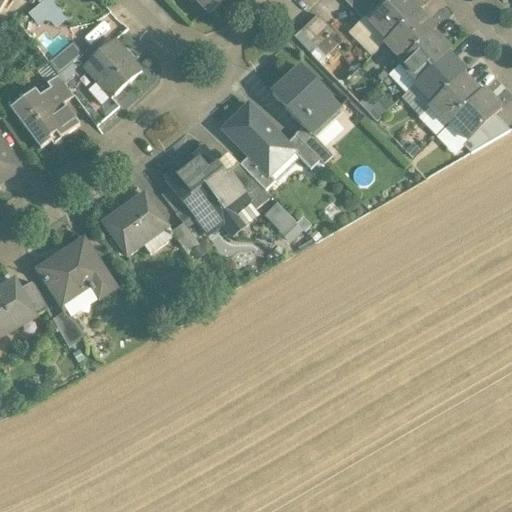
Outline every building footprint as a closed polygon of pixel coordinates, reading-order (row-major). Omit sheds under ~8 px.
[(0,0),(0,14),(9,0),(0,0)] [(55,32),(67,21),(49,0),(28,18),(38,30),(44,25),(50,26),(55,32)] [(191,0),(209,18),(227,0),(191,0)] [(352,0),(346,6),(354,14),(368,0),(352,0)] [(368,0),(354,14),(363,23),(378,9),(380,6),(374,0),(368,0)] [(394,0),(382,13),(368,26),(386,44),(417,14),(419,12),(407,0),(394,0)] [(374,0),(380,6),(378,9),(382,13),(394,0),(374,0)] [(378,9),(363,23),(350,35),(372,58),(384,47),(386,44),(368,26),(382,13),(378,9)] [(435,33),(417,14),(386,44),(384,47),(401,65),(432,36),(435,33)] [(316,18),(299,34),(308,43),(325,27),(316,18)] [(325,27),(308,43),(316,51),(333,35),(325,27)] [(333,35),(316,51),(325,60),(342,43),(333,35)] [(401,65),(399,68),(416,86),(446,57),(449,54),(432,36),(401,65)] [(115,44),(84,71),(111,101),(141,73),(115,44)] [(84,60),(74,46),(48,67),(58,80),(84,60)] [(416,86),(413,90),(431,108),(461,78),(464,76),(446,57),(416,86)] [(302,70),(272,98),(303,130),(310,138),(312,136),(339,111),(302,70)] [(431,108),(428,110),(446,128),(449,126),(479,97),(461,78),(431,108)] [(73,99),(58,80),(48,88),(52,93),(53,92),(64,106),(73,99)] [(52,93),(39,102),(35,97),(14,113),(41,148),(56,136),(61,141),(80,127),(64,106),(53,92),(52,93)] [(479,97),(449,126),(467,145),(493,120),(500,113),(482,94),(479,97)] [(286,147),(248,108),(223,133),(248,159),(262,174),(263,173),(270,180),(294,157),(287,150),(288,149),(286,147)] [(467,145),(462,150),(470,157),(508,135),(493,120),(467,145)] [(449,126),(446,128),(444,131),(462,150),(467,145),(449,126)] [(332,159),(312,136),(310,138),(303,130),(294,138),(295,139),(319,164),(323,167),(332,159)] [(319,164),(295,139),(286,147),(288,149),(287,150),(294,157),(310,173),(319,164)] [(0,140),(0,186),(20,173),(7,153),(8,153),(0,140)] [(226,176),(206,149),(164,182),(170,190),(185,209),(193,219),(197,224),(211,214),(221,227),(233,217),(227,209),(244,196),(245,195),(232,178),(230,180),(226,176)] [(262,174),(248,159),(239,168),(265,194),(275,184),(270,180),(263,173),(262,174)] [(239,168),(238,166),(226,176),(230,180),(232,178),(245,195),(244,196),(256,211),(271,200),(265,194),(239,168)] [(185,209),(170,190),(161,197),(175,216),(185,209)] [(145,195),(104,225),(128,258),(169,229),(145,195)] [(293,243),(306,231),(281,204),(268,215),(293,243)] [(175,216),(174,217),(182,226),(183,227),(193,219),(185,209),(175,216)] [(183,227),(182,226),(171,235),(186,256),(199,247),(183,227)] [(106,256),(93,238),(83,244),(96,263),(106,256)] [(83,244),(39,274),(45,283),(44,284),(46,286),(47,286),(66,315),(70,321),(71,320),(115,291),(96,263),(83,244)] [(13,283),(0,290),(0,338),(5,336),(34,319),(19,293),(13,283)] [(46,312),(31,286),(19,293),(34,319),(46,312)] [(71,320),(70,321),(66,315),(53,324),(69,352),(85,341),(71,320)] [(0,358),(13,350),(5,336),(0,338),(0,358)]
